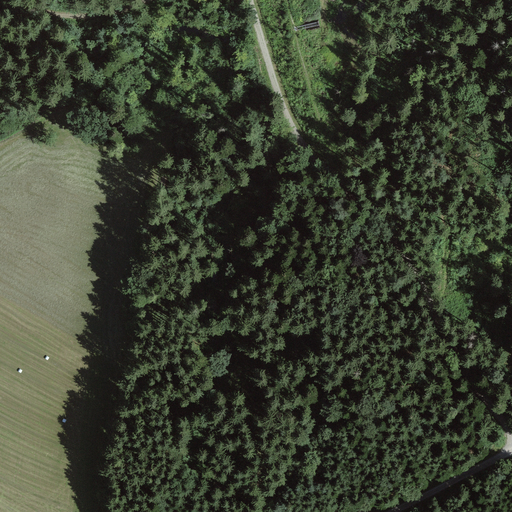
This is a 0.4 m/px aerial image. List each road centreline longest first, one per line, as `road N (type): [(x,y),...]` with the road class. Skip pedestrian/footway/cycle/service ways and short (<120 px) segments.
road 1 (track): [(251,0),(268,61),(309,151),(392,245),(511,429)]
road 2 (track): [(511,450),(387,511)]
